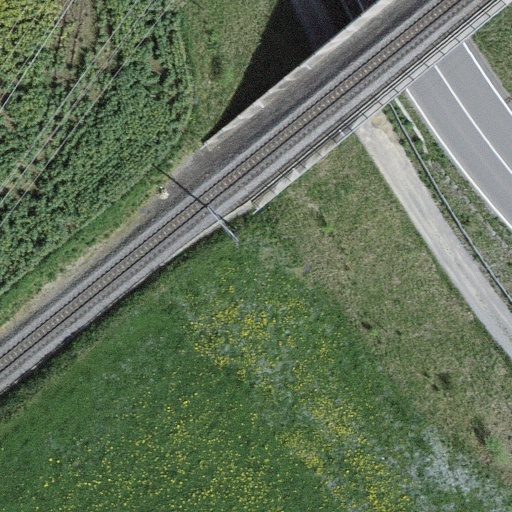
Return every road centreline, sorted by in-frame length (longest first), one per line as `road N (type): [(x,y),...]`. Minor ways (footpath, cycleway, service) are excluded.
road 1 (track): [(276,0),(511,340)]
road 2 (primary): [(399,0),(511,154)]
